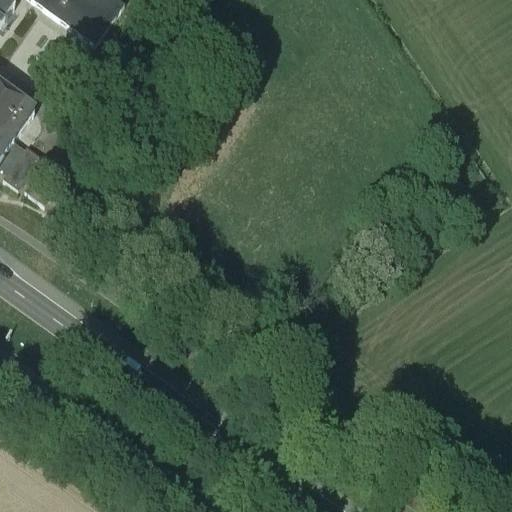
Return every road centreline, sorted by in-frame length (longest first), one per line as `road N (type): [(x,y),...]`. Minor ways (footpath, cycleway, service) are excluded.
road 1 (primary): [(319,511),(0,281)]
road 2 (primary): [(0,368),(199,511)]
